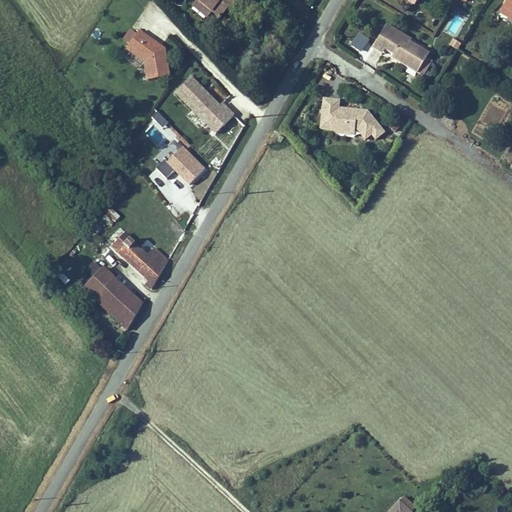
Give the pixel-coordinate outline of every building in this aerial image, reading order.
[(196,0),(198,1),(193,8),(207,18),(212,12),(220,18),(228,9),(224,6),(228,0),(196,0)] [(228,9),(234,0),(228,0),(224,6),(228,9)] [(511,0),(507,0),(503,9),(511,14),(511,0)] [(511,14),(503,9),(500,13),(511,20),(511,14)] [(426,58),(429,53),(410,42),(412,40),(387,25),(375,44),(384,50),(394,55),(397,57),(398,62),(423,77),(433,62),(426,58)] [(169,77),(164,49),(161,50),(157,47),(158,45),(139,31),(129,45),(136,50),(133,54),(144,62),(148,81),(169,77)] [(449,46),(457,50),(461,44),(453,40),(449,46)] [(384,50),(375,44),(373,49),(382,54),(384,50)] [(136,50),(129,45),(126,49),(133,54),(136,50)] [(219,106),(191,78),(176,93),(216,134),(234,116),(222,104),(219,106)] [(385,133),(368,112),(361,111),(361,113),(357,113),(357,111),(338,108),(339,101),(324,99),(320,129),(336,131),(337,125),(354,126),(354,129),(357,130),(365,139),(371,134),(376,140),(385,133)] [(388,127),(400,135),(408,124),(397,115),(388,127)] [(336,131),(336,134),(353,135),(354,129),(354,126),(337,125),(336,131)] [(181,145),(157,170),(166,179),(173,171),(189,186),(206,169),(181,145)] [(155,170),(148,177),(154,183),(161,175),(155,170)] [(109,208),(105,214),(115,221),(119,215),(109,208)] [(105,229),(109,220),(100,216),(96,225),(105,229)] [(160,276),(168,261),(155,248),(147,257),(124,234),(112,246),(149,280),(145,285),(151,290),(160,276)] [(89,283),(102,269),(94,262),(81,276),(89,283)] [(142,305),(102,268),(102,269),(89,283),(84,288),(127,331),(133,322),(142,305)] [(409,511),(399,502),(389,511),(409,511)]
